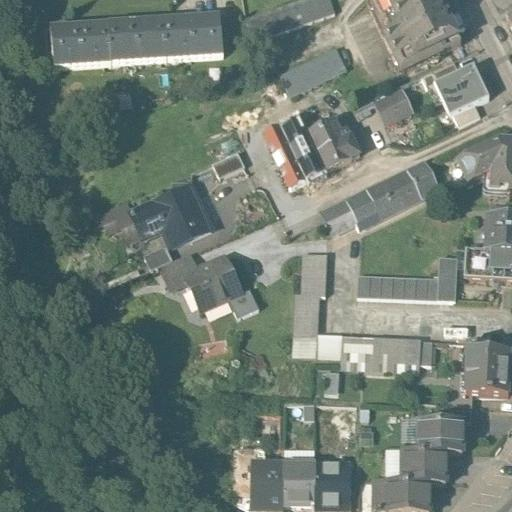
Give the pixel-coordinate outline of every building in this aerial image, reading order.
[(308,0),(245,22),(253,45),(335,17),(328,0),(308,0)] [(374,0),(368,3),(385,38),(396,33),(389,19),(391,18),(382,0),(374,0)] [(436,0),(382,0),(391,18),(389,19),(396,33),(385,38),(402,72),(458,45),(436,0)] [(222,58),(218,19),(162,25),(166,64),(222,58)] [(166,64),(162,25),(107,31),(110,69),(166,64)] [(110,69),(107,31),(51,36),(55,75),(110,69)] [(279,79),(290,101),(347,74),(336,52),(279,79)] [(454,67),(421,82),(426,93),(433,90),(459,78),(454,67)] [(459,78),(433,90),(449,122),(488,104),(473,71),(459,78)] [(402,95),(375,108),(385,130),(412,117),(402,95)] [(315,157),(306,138),(311,135),(305,121),(281,133),(302,177),(306,185),(324,177),(315,157)] [(311,135),(306,138),(315,157),(347,141),(345,137),(339,140),(333,125),(311,135)] [(302,177),(281,133),(265,140),(287,184),(302,177)] [(347,141),(315,157),(324,177),(351,164),(344,149),(350,146),(347,141)] [(511,148),(497,147),(451,170),(462,191),(485,180),(491,180),(490,196),(511,197),(511,148)] [(237,160),(210,174),(216,186),(243,172),(237,160)] [(435,196),(420,166),(397,177),(413,207),(435,196)] [(302,177),(287,184),(291,193),(306,185),(302,177)] [(413,207),(397,177),(345,203),(357,227),(360,234),(413,207)] [(125,210),(100,222),(108,240),(125,232),(134,250),(163,236),(170,252),(206,236),(185,190),(128,216),(125,210)] [(345,203),(321,215),(333,238),(357,227),(345,203)] [(511,222),(486,221),(484,257),(511,258),(511,222)] [(511,258),(484,257),(465,255),(465,265),(456,265),(456,274),(464,274),(464,283),(511,285),(511,258)] [(165,256),(143,267),(150,281),(159,277),(172,270),(165,256)] [(326,259),(301,258),(298,299),(319,300),(324,301),(326,259)] [(190,262),(172,270),(159,277),(169,302),(188,293),(183,284),(197,278),(190,262)] [(456,265),(438,263),(437,284),(435,305),(454,306),(456,274),(456,265)] [(197,278),(183,284),(188,293),(201,320),(228,306),(237,324),(259,314),(250,296),(241,300),(224,265),(197,278)] [(437,284),(357,280),(356,300),(435,305),(437,284)] [(298,299),(295,299),(293,340),(317,341),(317,340),(319,300),(298,299)] [(317,341),(293,340),(292,361),(316,362),(317,341)] [(342,342),(317,340),(316,362),(341,363),(342,342)] [(421,345),(342,342),(341,363),(340,376),(419,379),(419,371),(421,345)] [(434,346),(421,345),(419,371),(433,372),(433,369),(434,346)] [(450,347),(434,346),(433,369),(448,370),(450,347)] [(509,358),(486,357),(486,350),(467,349),(464,399),(472,400),(507,402),(509,358)] [(464,399),(449,398),(448,412),(471,414),(472,400),(464,399)] [(470,416),(440,415),(440,427),(462,428),(462,429),(470,429),(470,416)] [(440,427),(418,427),(417,458),(446,458),(462,459),(462,429),(462,428),(440,427)] [(400,429),(400,447),(411,447),(412,429),(400,429)] [(417,458),(401,458),(401,490),(430,490),(445,490),(446,458),(417,458)] [(282,511),(283,471),(252,471),(251,511),(282,511)] [(314,472),(283,471),(282,511),(314,511),(314,472)] [(401,490),(385,489),(384,511),(429,511),(430,490),(401,490)]
